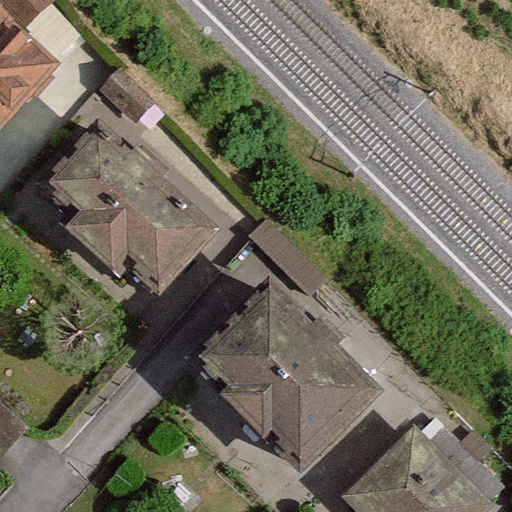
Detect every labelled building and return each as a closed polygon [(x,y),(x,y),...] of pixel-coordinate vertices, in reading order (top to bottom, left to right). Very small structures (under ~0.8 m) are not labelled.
[(30,0),(0,0),(0,32),(19,53),(51,22),(30,0)] [(0,45),(0,149),(52,95),(0,45)] [(149,324),(213,263),(99,145),(38,203),(77,245),(60,261),(113,316),(128,302),(149,324)] [(374,431),(265,320),(190,394),(299,505),(374,431)] [(0,412),(0,470),(29,435),(0,412)] [(466,511),(404,452),(345,511),(466,511)]
